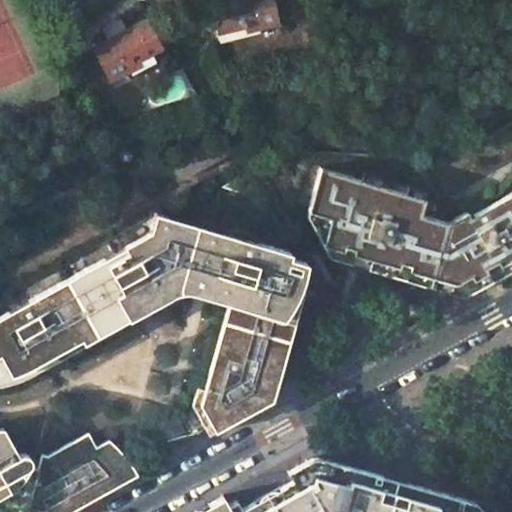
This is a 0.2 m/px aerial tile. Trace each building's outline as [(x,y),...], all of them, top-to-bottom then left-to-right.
[(226,0),(211,4),(219,33),(245,27),(247,33),(277,25),(270,0),(226,0)] [(160,49),(146,22),(125,32),(119,21),(105,28),(111,40),(93,49),(109,82),(138,67),(135,62),(160,49)] [(511,122),(425,172),(420,163),(286,157),(277,162),(273,155),(263,160),(306,235),(315,230),(328,255),(340,258),(357,262),(460,291),(511,262),(511,122)] [(155,217),(0,303),(0,389),(23,382),(33,376),(32,374),(134,318),(131,313),(177,288),(192,293),(192,297),(200,299),(227,307),(198,393),(192,391),(186,408),(202,435),(267,399),(280,359),(308,274),(294,249),(291,252),(290,257),(262,248),(260,253),(252,251),(254,248),(250,246),(248,246),(246,246),(243,247),(240,248),(218,241),(171,225),(163,212),(155,217)] [(0,511),(64,511),(131,475),(128,470),(124,465),(121,460),(114,453),(109,448),(102,442),(89,449),(81,435),(40,457),(34,456),(31,469),(24,467),(24,465),(24,464),(23,463),(23,461),(22,460),(20,459),(18,458),(16,458),(14,458),(13,459),(2,439),(0,439),(0,511)] [(311,454),(288,468),(293,476),(261,494),(270,511),(371,511),(383,474),(311,454)] [(400,511),(410,482),(383,474),(371,511),(400,511)] [(477,501),(467,498),(410,482),(400,511),(486,511),(479,509),(477,501)] [(224,491),(187,511),(210,511),(230,501),(224,491)] [(230,501),(210,511),(270,511),(261,494),(243,504),(238,496),(230,501)]
